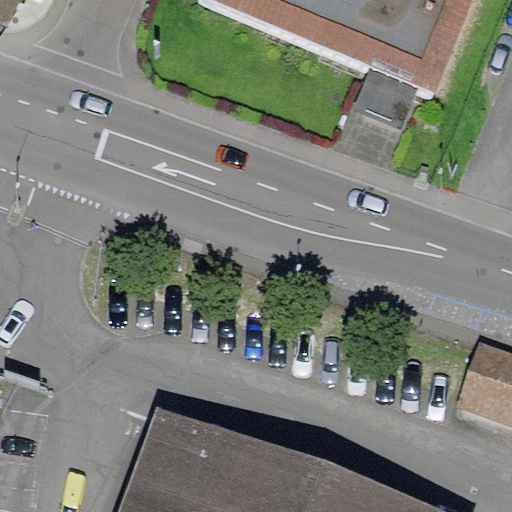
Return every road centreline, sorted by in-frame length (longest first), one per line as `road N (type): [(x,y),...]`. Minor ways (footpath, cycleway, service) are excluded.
road 1 (tertiary): [(100,147),(511,289)]
road 2 (residential): [(100,147),(75,69),(104,0)]
